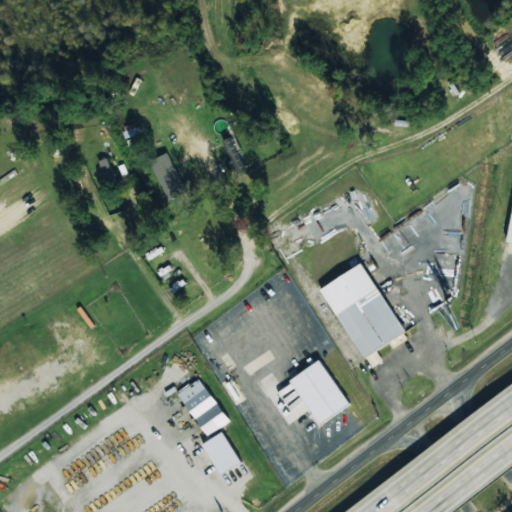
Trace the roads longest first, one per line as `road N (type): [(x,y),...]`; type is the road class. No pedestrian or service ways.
road 1 (residential): [(0,456),(229,291),(274,212),(341,165),(426,132),(511,79)]
road 2 (tertiary): [(511,343),(291,511)]
road 3 (tertiary): [(466,511),(454,484),(418,447),(372,450)]
